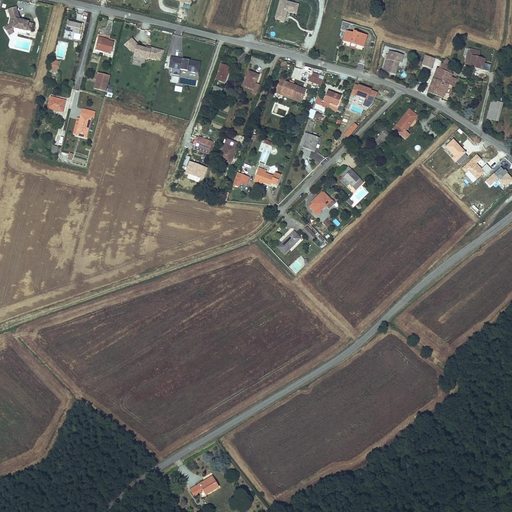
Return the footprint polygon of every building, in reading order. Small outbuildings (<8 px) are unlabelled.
[(287,13),(298,15),(300,4),(280,0),(276,21),(285,23),(287,13)] [(24,15),(21,2),(12,5),(15,14),(13,20),(18,22),(17,23),(31,27),(31,25),(35,26),(37,19),(33,18),(33,17),(24,15)] [(70,29),(84,33),(86,22),(72,19),(70,29)] [(341,19),(340,29),(345,30),(347,30),(348,21),(341,19)] [(18,22),(13,20),(9,23),(13,31),(18,28),(17,26),(17,23),(18,22)] [(343,37),(362,43),(366,32),(355,29),(354,32),(347,30),(345,30),(343,37)] [(107,39),(108,36),(104,35),(100,48),(115,52),(119,40),(113,38),(112,40),(107,39)] [(164,50),(137,45),(138,41),(128,39),(126,50),(135,51),(134,57),(162,62),(164,50)] [(403,61),(405,53),(392,48),(390,56),(391,56),(387,68),(395,71),(399,60),(403,61)] [(467,63),(472,65),(482,67),(485,68),(486,61),(487,56),(482,55),(483,50),(471,48),(467,63)] [(432,67),(435,57),(426,54),(423,64),(432,67)] [(387,68),(391,56),(390,56),(387,55),(382,66),(387,68)] [(199,75),(201,61),(171,57),(169,68),(172,69),(171,75),(175,76),(174,82),(178,82),(179,73),(199,75)] [(60,73),(64,60),(56,58),(53,71),(60,73)] [(441,67),(454,72),(456,66),(443,61),(441,67)] [(218,79),(227,83),(232,67),(224,64),(218,79)] [(430,91),(446,96),(451,80),(453,75),(454,72),(441,67),(440,66),(430,91)] [(261,73),(251,70),(246,84),(255,87),(255,88),(258,82),(261,73)] [(102,74),(98,88),(108,91),(112,76),(102,74)] [(324,85),(326,79),(314,75),(312,81),(324,85)] [(284,94),(306,102),(310,90),(289,82),(284,80),(279,92),(284,94)] [(255,88),(255,87),(253,92),(259,94),(262,84),(258,82),(255,88)] [(360,94),(372,98),(376,88),(363,84),(360,94)] [(221,98),(225,88),(217,85),(214,95),(221,98)] [(345,100),(343,99),(344,95),(331,90),(328,99),(335,102),(333,107),(340,110),(342,105),(343,105),(345,100)] [(284,94),(279,92),(279,94),(284,96),(305,104),(306,102),(284,94)] [(51,107),(66,111),(68,100),(54,96),(51,107)] [(328,99),(321,96),(319,102),(333,107),(335,102),(328,99)] [(503,103),(493,101),(488,119),(497,121),(498,122),(503,103)] [(408,127),(421,112),(412,105),(400,121),(396,125),(409,135),(413,131),(408,127)] [(319,109),(316,107),(315,109),(313,115),(326,119),(327,116),(325,115),(326,113),(319,111),(319,109)] [(86,108),(83,117),(79,134),(89,137),(95,110),(86,108)] [(79,116),(75,133),(79,134),(83,117),(79,116)] [(351,136),(362,124),(359,122),(348,133),(349,133),(351,136)] [(434,128),(429,133),(435,138),(439,133),(434,128)] [(386,139),(392,133),(389,130),(383,136),(386,139)] [(317,150),(322,136),(311,132),(306,146),(307,146),(305,150),(312,153),(315,149),(317,150)] [(211,150),(214,142),(200,137),(198,145),(211,150)] [(221,160),(231,164),(239,143),(229,139),(221,160)] [(453,157),(452,158),(458,166),(469,156),(454,139),(445,147),(453,157)] [(210,154),(211,150),(198,145),(197,149),(210,154)] [(359,158),(363,154),(358,149),(354,153),(359,158)] [(477,155),(462,169),(467,174),(469,172),(478,181),(491,169),(487,164),(482,168),(477,163),(482,159),(477,155)] [(357,184),(366,176),(354,164),(346,171),(349,175),(348,176),(357,184)] [(276,177),(268,173),(260,170),(256,180),(264,183),(272,186),(273,184),(278,186),(282,176),(277,174),(276,177)] [(240,189),(242,184),(246,186),(248,180),(245,178),(245,176),(239,173),(234,186),(240,189)] [(334,199),(326,192),(316,204),(313,207),(321,215),(324,211),(323,210),(328,205),(334,199)] [(229,201),(231,194),(230,194),(225,193),(222,200),(229,201)] [(334,199),(328,205),(332,208),(338,201),(335,199),(334,199)] [(335,225),(330,219),(326,223),(331,229),(335,225)] [(315,239),(318,235),(309,226),(305,230),(315,239)] [(293,248),(303,238),(297,231),(286,241),(287,242),(284,245),(287,247),(290,245),(293,248)] [(319,246),(325,241),(320,236),(315,241),(319,246)] [(209,493),(221,485),(214,475),(193,488),(197,495),(203,491),(202,489),(205,487),(209,493)]
